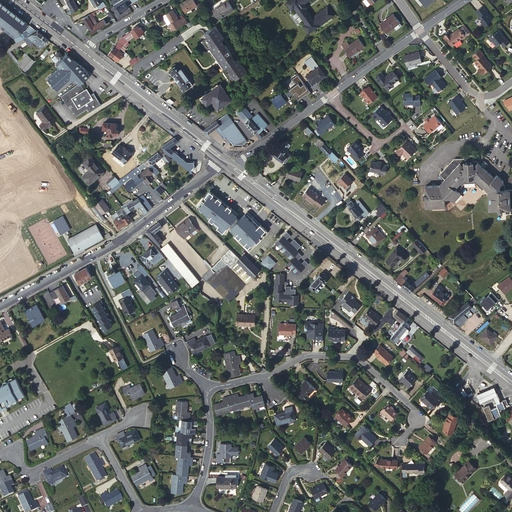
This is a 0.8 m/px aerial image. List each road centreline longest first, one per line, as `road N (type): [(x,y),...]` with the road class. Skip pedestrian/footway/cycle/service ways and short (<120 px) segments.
road 1 (residential): [(223,158),(112,245),(0,306)]
road 2 (residential): [(262,375),(303,355),(357,357),(413,409),(395,444)]
road 3 (primary): [(489,363),(320,234)]
road 4 (primary): [(223,158),(85,52)]
road 5 (residential): [(192,509),(209,443),(209,389)]
